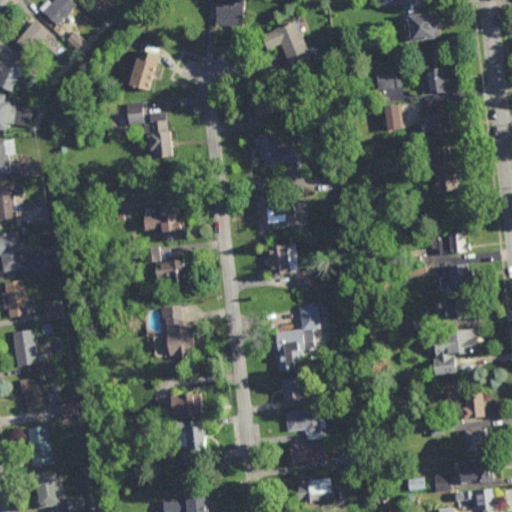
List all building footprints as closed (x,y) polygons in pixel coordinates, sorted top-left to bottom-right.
[(72,0),(77,5),(57,25),(40,8),(47,0),(49,0),(52,3),(54,0),(72,0)] [(245,0),(243,27),(215,25),(217,0),(245,0)] [(434,14),(439,13),(442,37),(437,38),(437,40),(412,43),(410,21),(406,22),(406,18),(409,18),(409,15),(434,13),(434,14)] [(66,50),(59,58),(41,43),(31,55),(16,42),(35,20),(52,36),(51,37),(66,50)] [(311,56),(301,61),(304,67),(298,70),(295,64),(290,66),(281,45),(268,51),(262,36),(296,21),(311,56)] [(79,51),(67,40),(72,34),(71,33),(74,30),(87,42),(79,51)] [(157,54),(160,55),(157,64),(159,64),(151,91),(130,85),(140,49),(144,50),(146,44),(159,47),(157,54)] [(19,83),(17,82),(12,92),(0,86),(0,73),(1,71),(0,70),(0,59),(2,55),(24,66),(20,75),(23,76),(19,83)] [(443,67),(445,67),(445,73),(450,73),(451,86),(447,86),(448,93),(431,95),(429,74),(427,74),(427,69),(428,69),(428,68),(432,68),(432,69),(439,68),(439,67),(443,66),(443,67)] [(378,90),(376,75),(400,72),(402,87),(378,90)] [(59,95),(54,89),(58,84),(64,90),(59,95)] [(273,118),(288,116),(289,126),(272,128),(271,118),(253,120),(250,92),(269,90),(273,118)] [(14,132),(0,129),(0,93),(6,94),(5,101),(10,102),(10,103),(18,104),(14,132)] [(129,125),(126,103),(142,101),(144,123),(129,125)] [(449,112),(451,112),(453,131),(451,131),(452,135),(446,136),(446,140),(434,141),(434,137),(431,138),(428,115),(429,115),(428,106),(448,104),(449,112)] [(387,132),(384,107),(401,106),(404,130),(387,132)] [(168,133),(173,132),(175,158),(157,160),(157,158),(151,159),(150,148),(153,147),(150,122),(148,122),(148,115),(150,115),(150,114),(166,112),(168,133)] [(278,151),(286,151),(285,149),(301,148),(302,162),(287,164),(287,163),(279,164),(279,165),(264,166),(264,161),(259,161),(258,147),(255,147),(254,135),(279,133),(280,144),(277,144),(278,151)] [(6,140),(14,139),(16,153),(8,154),(11,173),(0,174),(0,138),(6,138),(6,140)] [(15,165),(17,177),(38,173),(36,162),(15,165)] [(417,179),(393,183),(391,170),(415,167),(417,179)] [(458,176),(461,175),(461,179),(458,180),(459,188),(431,191),(430,187),(432,187),(431,173),(435,172),(435,170),(458,167),(458,176)] [(13,186),(23,184),(24,194),(14,195),(17,218),(0,220),(0,185),(12,184),(13,186)] [(280,198),(293,196),(296,223),(264,226),(261,200),(267,199),(267,198),(270,198),(271,199),(276,199),(276,196),(280,195),(280,198)] [(162,213),(178,211),(179,217),(182,217),(183,231),(181,231),(181,237),(164,239),(163,226),(147,228),(146,214),(154,214),(153,205),(161,204),(162,213)] [(116,220),(116,213),(125,212),(125,220),(116,220)] [(470,250),(466,250),(467,251),(451,253),(440,254),(440,246),(432,247),(430,233),(464,229),(466,241),(469,241),(470,250)] [(24,268),(3,271),(1,255),(0,255),(0,233),(18,230),(24,268)] [(298,269),(312,268),(313,285),(296,286),(294,271),(270,273),(269,264),(268,264),(266,243),(295,241),(298,269)] [(147,261),(145,247),(161,245),(163,260),(147,261)] [(34,261),(51,260),(50,249),(33,250),(34,261)] [(63,263),(56,263),(56,259),(54,259),(54,255),(55,255),(55,252),(62,251),(63,263)] [(159,283),(157,262),(168,261),(168,259),(187,257),(189,280),(159,283)] [(426,274),(409,276),(407,265),(425,262),(426,274)] [(469,268),(473,267),(474,280),(472,281),(472,287),(441,290),(440,277),(443,277),(442,267),(450,266),(450,264),(468,262),(469,268)] [(28,315),(26,316),(26,317),(18,318),(18,317),(10,318),(9,308),(4,309),(2,293),(6,293),(5,282),(23,279),(28,315)] [(473,304),(475,304),(476,309),(473,310),(473,318),(447,319),(446,316),(445,316),(445,300),(452,300),(452,296),(472,295),(473,304)] [(47,321),(44,304),(61,301),(63,319),(47,321)] [(185,322),(191,321),(192,329),(195,329),(197,345),(194,346),(195,356),(172,358),(167,316),(164,317),(162,306),(183,304),(185,322)] [(314,350),(309,350),(309,348),(302,349),(303,357),(293,358),(294,368),(290,369),(290,370),(285,371),(285,369),(279,370),(276,329),(301,327),(299,305),(319,304),(321,328),(313,328),(315,348),(314,348),(314,350)] [(413,329),(412,319),(431,317),(432,328),(413,329)] [(454,356),(456,356),(457,372),(436,374),(434,352),(437,352),(435,332),(476,328),(479,352),(454,354),(454,356)] [(18,367),(12,332),(33,329),(38,363),(18,367)] [(283,401),(281,377),(302,375),(304,399),(283,401)] [(44,390),(48,389),(51,405),(46,406),(47,407),(26,411),(24,393),(21,393),(19,380),(42,376),(44,390)] [(468,393),(484,391),(487,416),(465,419),(464,410),(456,411),(455,400),(446,401),(445,390),(454,389),(454,388),(468,387),(468,393)] [(199,392),(201,392),(203,410),(201,410),(202,415),(195,416),(195,417),(191,417),(191,416),(186,416),(186,417),(182,418),(181,412),(174,413),(172,395),(190,393),(190,392),(199,391),(199,392)] [(330,403),(329,393),(343,392),(344,402),(330,403)] [(79,415),(61,417),(59,401),(62,400),(62,401),(77,399),(79,415)] [(321,432),(305,434),(305,429),(287,430),(285,413),(318,409),(321,432)] [(426,426),(425,414),(441,413),(442,425),(426,426)] [(205,447),(198,448),(199,462),(188,463),(187,448),(186,448),(186,445),(178,446),(177,429),(178,429),(177,420),(202,418),(205,447)] [(33,466),(27,429),(48,425),(54,463),(33,466)] [(443,435),(430,436),(429,427),(443,425),(443,435)] [(335,437),(335,427),(349,426),(349,435),(335,437)] [(482,452),(481,452),(480,450),(467,451),(465,429),(487,427),(489,449),(482,450),(482,452)] [(323,454),(324,454),(325,463),(306,465),(305,461),(291,462),(289,443),(322,440),(323,454)] [(358,466),(356,449),(371,448),(373,464),(358,466)] [(492,464),(497,463),(498,472),(493,472),(493,481),(473,483),(473,482),(469,482),(468,472),(472,472),(471,458),(491,456),(492,464)] [(189,473),(188,466),(200,465),(201,471),(189,473)] [(335,481),(334,469),(352,468),(353,480),(335,481)] [(61,505),(53,506),(53,507),(49,508),(49,506),(40,508),(38,499),(36,499),(35,492),(37,491),(35,475),(55,472),(61,505)] [(435,491),(434,474),(449,473),(451,490),(435,491)] [(319,500),(304,501),(304,498),(295,499),(293,487),(297,486),(297,485),(300,485),(300,480),(330,477),(332,496),(318,498),(319,500)] [(425,489),(408,490),(408,489),(406,489),(406,487),(408,487),(407,482),(406,483),(406,481),(407,481),(407,479),(424,477),(425,489)] [(488,488),(494,488),(496,508),(492,508),(492,511),(483,511),(483,510),(479,510),(477,496),(472,497),(472,498),(465,499),(464,491),(486,489),(486,487),(488,487),(488,488)] [(186,491),(205,489),(207,511),(162,511),(161,499),(176,498),(175,489),(185,488),(186,491)] [(67,511),(66,498),(83,496),(85,511),(67,511)]
